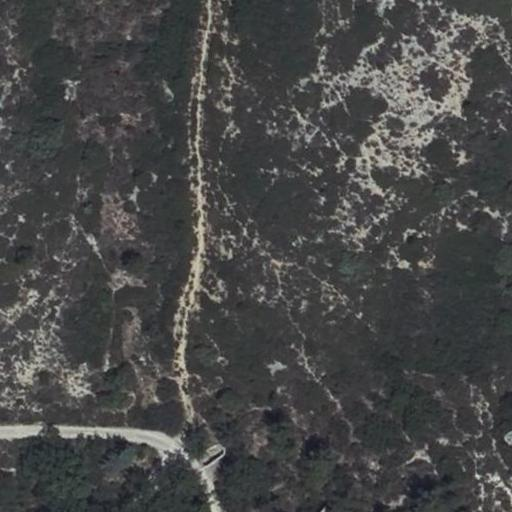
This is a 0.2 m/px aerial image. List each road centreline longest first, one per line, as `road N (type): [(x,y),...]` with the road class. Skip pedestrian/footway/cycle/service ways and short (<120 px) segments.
road 1 (track): [(223,511),(189,449),(199,405),(190,354),(209,252),(203,133),(210,0)]
road 2 (track): [(0,428),(152,435),(189,449)]
